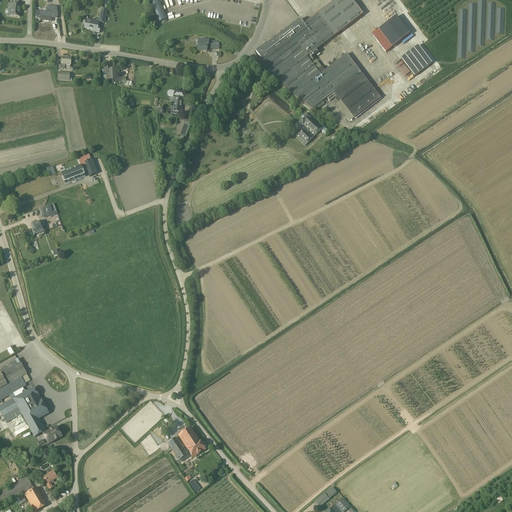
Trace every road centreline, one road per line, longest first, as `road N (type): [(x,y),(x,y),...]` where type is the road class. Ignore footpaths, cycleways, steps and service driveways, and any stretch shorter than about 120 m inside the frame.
road 1 (unclassified): [(178,386),(189,322),(164,223),(166,198),(223,69)]
road 2 (unclassified): [(223,69),(0,41)]
road 3 (unclassified): [(69,371),(31,333),(0,229)]
road 4 (unclassified): [(273,511),(183,408)]
